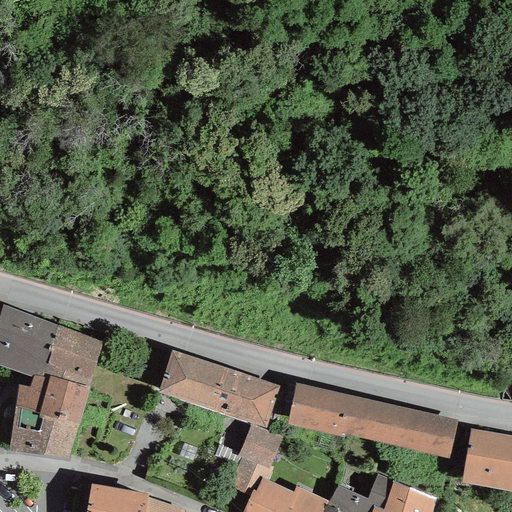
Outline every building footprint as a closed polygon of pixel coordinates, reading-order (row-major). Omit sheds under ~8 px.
[(0,366),(12,371),(31,316),(3,305),(1,310),(0,309),(0,366)] [(53,345),(58,326),(31,316),(12,371),(32,378),(33,376),(48,380),(49,376),(51,365),(48,364),(53,345)] [(96,362),(103,343),(58,326),(53,345),(96,362)] [(96,362),(53,345),(48,364),(51,365),(49,376),(88,388),(96,362)] [(279,386),(171,350),(158,392),(266,428),(279,386)] [(78,425),(88,388),(49,376),(48,380),(33,376),(32,378),(30,387),(18,384),(15,407),(78,425)] [(457,421),(295,383),(285,425),(341,438),(342,434),(448,459),(457,421)] [(15,407),(8,452),(68,458),(78,425),(15,407)] [(270,466),(282,436),(268,431),(250,424),(237,456),(241,458),(229,486),(250,498),(253,490),(255,491),(261,478),(267,480),(273,468),(270,466)] [(511,435),(471,429),(462,482),(511,491),(511,435)] [(393,481),(377,474),(367,499),(337,485),(327,502),(325,505),(340,511),(371,511),(374,506),(384,510),(393,481)] [(250,498),(242,511),(321,511),(325,505),(327,502),(296,486),(293,493),(267,480),(261,478),(255,491),(253,490),(250,498)] [(431,511),(434,500),(393,481),(384,510),(374,506),(371,511),(431,511)] [(91,484),(86,511),(145,511),(148,499),(148,495),(91,484)] [(184,511),(185,510),(148,499),(145,511),(184,511)]
